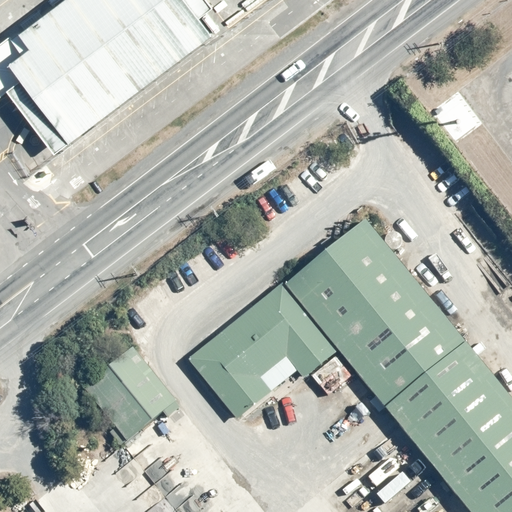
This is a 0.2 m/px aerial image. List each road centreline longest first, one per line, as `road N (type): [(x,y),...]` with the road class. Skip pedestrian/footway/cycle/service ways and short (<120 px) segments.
road 1 (secondary): [(450,0),(0,339)]
road 2 (secondary): [(0,285),(382,0)]
